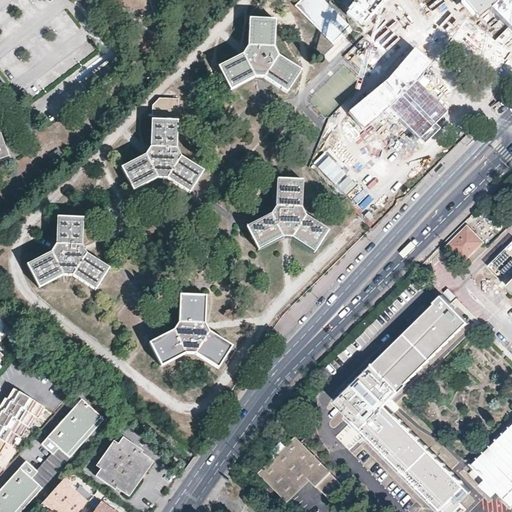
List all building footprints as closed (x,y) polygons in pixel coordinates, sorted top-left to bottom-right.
[(114,0),(115,1),(119,6),(125,11),(131,15),(135,15),(145,16),(149,16),(150,20),(151,20),(157,18),(166,13),(172,7),(176,0),(175,0),(114,0)] [(349,27),(322,0),(300,0),(295,6),(332,43),(349,27)] [(358,0),(345,13),(361,26),(384,0),(358,0)] [(511,0),(462,0),(461,1),(473,16),(491,10),(511,31),(511,0)] [(274,46),(275,19),(250,18),(249,44),(244,54),(218,66),(230,90),(255,76),(260,76),(265,77),(287,91),(302,69),(278,55),(274,46)] [(383,85),(349,115),(363,133),(390,112),(423,146),(439,130),(435,125),(448,113),(416,83),(429,64),(415,51),(383,85)] [(152,105),(152,116),(178,118),(179,99),(159,98),(152,105)] [(176,148),(177,120),(151,119),(150,146),(145,155),(122,167),(134,191),(157,178),(167,178),(190,193),(204,171),(181,157),(176,148)] [(0,157),(8,155),(0,131),(0,157)] [(300,207),(302,181),(276,179),(276,205),(271,213),(245,227),(257,250),(282,237),(287,237),(293,237),(315,252),(328,231),(305,216),(300,207)] [(82,243),(84,217),(58,216),(57,245),(52,251),(27,264),(39,287),(64,274),(75,275),(97,288),(111,266),(86,251),(84,248),(82,243)] [(467,258),(487,237),(471,221),(451,242),(467,258)] [(134,301),(128,288),(122,290),(128,304),(134,301)] [(440,293),(370,359),(333,393),(328,410),(341,425),(351,416),(431,502),(466,471),(393,392),(397,388),(465,319),(440,293)] [(204,322),(204,296),(179,295),(179,320),(172,330),(150,342),(162,365),(185,352),(195,353),(218,368),(232,346),(209,332),(204,322)] [(44,407),(16,391),(10,401),(8,400),(2,410),(0,408),(0,453),(6,443),(12,446),(19,435),(22,436),(28,425),(30,426),(36,415),(38,417),(44,407)] [(41,444),(52,453),(63,462),(68,457),(69,457),(103,420),(81,400),(41,444)] [(511,502),(511,501),(511,417),(469,460),(511,502)] [(284,499),(320,464),(293,437),(258,472),(284,499)] [(149,460),(125,442),(121,447),(113,441),(96,466),(104,471),(100,476),(125,494),(149,460)] [(63,462),(52,453),(37,470),(47,479),(42,486),(43,487),(69,457),(68,457),(63,462)] [(47,479),(37,470),(26,461),(0,488),(0,511),(19,511),(43,487),(42,486),(47,479)] [(352,497),(329,473),(319,483),(331,496),(327,500),(338,511),(352,497)] [(75,489),(63,478),(43,501),(55,511),(76,511),(84,504),(77,497),(78,496),(73,492),(75,489)] [(115,511),(100,501),(92,511),(115,511)]
